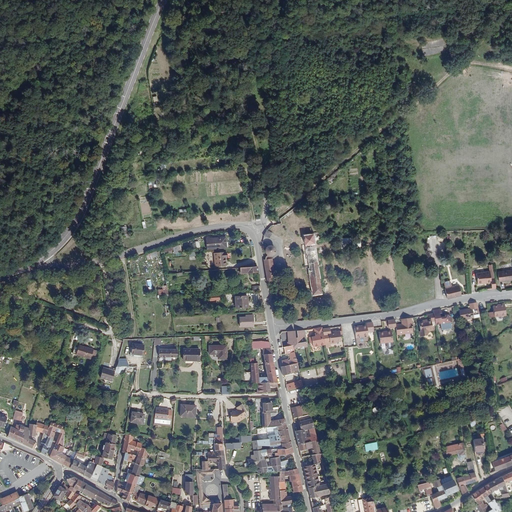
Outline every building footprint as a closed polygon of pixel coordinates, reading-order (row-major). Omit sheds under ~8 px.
[(444,46),(426,45),(426,54),(444,54),(444,46)] [(302,202),(278,220),(278,223),(300,208),(302,211),(312,204),(311,202),(302,202)] [(275,232),(271,227),(266,231),(264,232),(263,234),(261,238),(268,239),(275,232)] [(216,248),(230,247),(229,237),(215,238),(216,248)] [(322,297),(312,238),(303,239),(304,247),(305,247),(313,298),(322,297)] [(265,248),(265,252),(266,254),(264,257),(264,260),(266,281),(272,281),(271,278),(272,278),(269,255),(271,254),(272,253),(273,251),(272,250),(272,248),(271,247),(270,247),(268,246),(267,247),(265,248)] [(156,250),(146,254),(148,260),(158,256),(156,250)] [(229,252),(217,253),(218,265),(228,265),(228,257),(229,257),(229,252)] [(511,268),(498,271),(499,280),(511,278),(511,268)] [(496,288),(495,276),(490,276),(490,273),(477,275),(478,285),(487,284),(491,283),(492,288),(496,288)] [(445,289),(444,290),(447,298),(460,294),(457,285),(451,287),(449,283),(447,282),(444,283),(443,285),(445,289)] [(162,285),(162,289),(159,289),(159,297),(168,296),(168,285),(162,285)] [(246,296),(234,297),(234,309),(247,308),(246,296)] [(479,315),(483,314),(482,303),(474,304),(475,308),(464,310),(465,319),(479,318),(479,315)] [(511,303),(505,304),(505,305),(498,306),(499,311),(495,311),(496,316),(511,313),(511,303)] [(440,320),(440,323),(445,323),(446,324),(451,323),(451,322),(457,321),(456,317),(452,314),(451,314),(451,315),(446,316),(445,312),(447,312),(446,308),(438,309),(439,313),(440,320)] [(436,321),(440,320),(439,313),(434,313),(435,318),(430,319),(430,320),(423,321),(424,331),(424,335),(430,335),(433,332),(432,330),(437,329),(436,321)] [(251,316),(239,317),(239,327),(252,327),(251,316)] [(400,326),(401,334),(417,332),(414,317),(405,319),(406,323),(399,324),(400,326)] [(399,324),(398,319),(391,320),(392,327),(400,326),(399,324)] [(371,335),(377,334),(376,322),(369,323),(369,325),(365,325),(365,327),(358,328),(359,338),(371,336),(371,335)] [(325,327),(317,328),(318,336),(312,337),(313,344),(316,343),(317,347),(328,345),(326,335),(325,328),(325,327)] [(343,340),(342,334),(342,330),(333,331),(333,328),(325,328),(326,335),(332,334),(333,344),(338,343),(338,341),(343,340)] [(307,347),(304,330),(296,331),(296,335),(294,335),(295,340),(288,342),(289,347),(294,346),(295,349),(302,348),(302,349),(305,348),(307,347)] [(293,331),(286,332),(288,342),(295,340),(294,335),(293,331)] [(396,331),(383,332),(385,342),(392,342),(392,345),(398,345),(396,331)] [(259,340),(252,340),(253,350),(264,349),(270,379),(260,379),(260,364),(256,365),(255,360),(251,361),(252,365),(249,365),(249,370),(252,370),(252,374),(245,374),(245,385),(259,384),(271,383),(278,382),(270,343),(259,340)] [(145,345),(134,344),(134,355),(144,355),(145,345)] [(229,345),(211,345),(212,354),(220,354),(220,359),(229,359),(229,345)] [(281,348),(282,356),(289,355),(296,353),(295,349),(294,346),(289,347),(281,348)] [(162,360),(181,361),(181,350),(175,350),(175,349),(167,349),(167,350),(163,350),(162,360)] [(200,349),(185,350),(185,361),(201,360),(200,349)] [(291,365),(299,363),(296,353),(289,355),(291,365)] [(91,359),(76,355),(74,364),(89,369),(91,359)] [(284,363),(284,366),(291,365),(289,355),(282,356),(284,363)] [(284,374),(285,375),(296,372),(296,371),(300,370),(299,363),(291,365),(284,366),(283,367),(284,374)] [(115,371),(104,368),(102,378),(113,381),(115,371)] [(444,369),(437,370),(440,380),(457,376),(455,368),(444,371),(444,369)] [(289,390),(305,386),(303,381),(288,385),(289,390)] [(271,383),(259,384),(260,395),(264,395),(264,394),(271,393),(271,386),(279,386),(278,382),(271,383)] [(265,414),(265,421),(272,421),(272,412),(274,412),(273,404),(265,404),(266,414),(265,414)] [(197,406),(183,405),(182,416),(196,417),(197,406)] [(244,406),(239,409),(241,412),(237,414),(232,415),(233,422),(239,422),(248,417),(246,414),(248,413),(244,406)] [(292,408),(294,418),(298,417),(304,416),(302,406),(292,408)] [(156,419),(173,421),(174,411),(170,410),(157,408),(156,419)] [(17,412),(15,422),(21,424),(25,415),(17,412)] [(134,414),(131,424),(143,426),(146,416),(134,414)] [(315,428),(312,415),(304,416),(298,417),(301,431),(306,430),(310,429),(315,428)] [(0,416),(0,426),(5,428),(8,419),(0,416)] [(273,422),(273,428),(279,426),(287,424),(286,419),(273,422)] [(29,429),(27,428),(25,433),(27,436),(23,446),(36,451),(38,444),(30,440),(31,435),(39,437),(40,432),(45,433),(48,424),(40,421),(38,425),(32,423),(29,429)] [(53,421),(52,425),(49,432),(54,438),(55,431),(66,435),(67,428),(53,421)] [(52,425),(48,424),(45,433),(48,434),(43,446),(45,447),(43,454),(48,457),(54,438),(49,432),(52,425)] [(281,441),(273,443),(273,446),(291,443),(287,424),(279,426),(280,430),(282,438),(280,438),(281,441)] [(16,430),(13,429),(9,440),(23,446),(27,436),(25,433),(27,428),(18,425),(16,430)] [(215,438),(214,444),(223,445),(223,428),(218,427),(218,435),(221,435),(220,438),(215,438)] [(266,430),(261,431),(262,443),(272,440),(272,432),(272,428),(266,430)] [(299,445),(319,441),(315,428),(310,429),(312,437),(308,437),(306,430),(301,431),(296,432),(299,445)] [(136,438),(129,437),(125,454),(128,456),(133,458),(134,455),(142,458),(141,462),(146,464),(150,453),(143,452),(145,445),(135,443),(136,438)] [(57,443),(57,445),(64,448),(65,441),(60,439),(59,443),(57,443)] [(111,439),(110,444),(109,446),(117,448),(119,441),(111,439)] [(257,444),(258,453),(265,452),(264,449),(271,448),(271,452),(293,448),(291,443),(273,446),(273,443),(272,440),(262,443),(257,444)] [(484,440),(476,442),(476,447),(477,453),(486,452),(484,440)] [(311,456),(322,453),(319,441),(299,445),(300,451),(310,449),(311,456)] [(207,451),(207,455),(212,455),(225,456),(223,445),(214,444),(214,451),(207,451)] [(379,451),(378,444),(367,446),(367,449),(364,449),(365,453),(379,451)] [(57,445),(52,459),(65,465),(67,458),(62,456),(64,448),(57,445)] [(117,448),(109,446),(108,451),(106,451),(105,454),(107,455),(105,461),(112,463),(117,448)] [(469,464),(464,446),(449,448),(451,457),(460,456),(462,465),(469,464)] [(293,448),(271,452),(271,454),(276,454),(276,456),(294,454),(293,448)] [(67,458),(65,465),(75,470),(78,463),(70,459),(73,450),(69,449),(68,454),(67,458)] [(258,453),(259,460),(259,461),(267,460),(267,455),(267,452),(265,452),(258,453)] [(320,463),(324,462),(322,453),(311,456),(312,461),(304,463),(305,467),(320,463)] [(212,455),(212,462),(217,463),(217,465),(220,465),(221,471),(227,472),(225,456),(212,455)] [(133,458),(128,456),(126,463),(135,465),(136,459),(133,458)] [(259,461),(260,466),(261,470),(270,469),(269,460),(267,460),(259,461)] [(496,473),(506,469),(505,460),(495,464),(496,473)] [(89,470),(78,463),(75,470),(86,476),(89,470)] [(135,465),(126,463),(123,474),(130,476),(133,467),(137,469),(135,477),(141,478),(145,467),(139,466),(135,465)] [(304,467),(306,479),(318,476),(316,470),(321,469),(320,463),(305,467),(304,467)] [(89,470),(86,476),(92,479),(98,467),(96,466),(92,464),(89,470)] [(98,467),(92,479),(98,483),(102,469),(98,467)] [(261,470),(261,475),(278,473),(283,472),(282,467),(275,468),(270,469),(261,470)] [(102,469),(98,483),(107,488),(109,481),(111,473),(102,469)] [(459,473),(459,474),(460,479),(471,475),(469,469),(462,471),(462,472),(459,473)] [(472,476),(460,480),(464,496),(468,493),(467,489),(478,484),(476,474),(472,476)] [(511,474),(502,479),(506,488),(511,484),(511,474)] [(199,475),(201,498),(210,502),(205,497),(204,481),(208,476),(199,475)] [(70,486),(69,487),(74,491),(75,491),(79,481),(72,476),(66,479),(70,486)] [(131,476),(129,484),(138,487),(139,484),(141,478),(135,477),(131,476)] [(306,479),(308,489),(325,485),(324,481),(319,482),(318,476),(306,479)] [(268,478),(269,482),(270,482),(271,486),(279,485),(279,482),(279,477),(268,478)] [(304,492),(301,479),(293,480),(294,484),(296,484),(298,493),(304,492)] [(489,486),(495,497),(502,494),(505,501),(511,499),(509,494),(507,491),(506,488),(502,479),(501,479),(489,486)] [(457,480),(445,483),(447,490),(449,496),(460,493),(457,480)] [(84,484),(79,481),(75,491),(77,493),(77,494),(79,495),(80,493),(84,484)] [(109,481),(107,488),(114,493),(116,484),(109,481)] [(437,485),(436,485),(438,492),(441,491),(447,490),(445,483),(437,485)] [(59,485),(53,494),(60,499),(63,495),(67,489),(64,484),(62,487),(59,485)] [(95,491),(84,484),(80,493),(86,497),(92,499),(95,491)] [(127,489),(120,487),(119,489),(135,495),(136,492),(138,487),(129,484),(127,489)] [(325,501),(326,506),(333,505),(329,484),(325,485),(308,489),(311,499),(328,495),(328,500),(325,501)] [(264,508),(265,511),(279,511),(280,508),(281,508),(281,505),(281,497),(280,486),(279,485),(271,486),(271,487),(272,487),(272,491),(270,491),(270,493),(272,493),(272,496),(271,496),(271,501),(274,500),(275,505),(264,507),(264,508)] [(67,489),(63,495),(67,499),(72,494),(67,489)] [(135,495),(119,489),(118,493),(125,495),(123,500),(132,504),(135,495)] [(485,489),(480,492),(485,500),(489,505),(494,501),(493,500),(492,499),(489,500),(488,498),(490,497),(485,489)] [(442,495),(439,496),(441,501),(450,499),(449,496),(447,490),(441,491),(442,495)] [(101,495),(95,491),(92,499),(98,501),(101,495)] [(151,497),(136,492),(135,495),(139,497),(139,498),(140,499),(138,504),(147,508),(151,497)] [(473,497),(478,504),(483,511),(487,509),(484,505),(483,506),(481,503),(485,500),(480,492),(473,497)] [(0,506),(0,508),(12,503),(23,498),(21,493),(18,494),(17,493),(0,500),(0,502),(1,505),(0,506)] [(72,494),(67,499),(62,503),(66,508),(72,503),(73,504),(77,500),(80,497),(72,494)] [(34,511),(35,511),(29,495),(23,498),(12,503),(14,508),(15,511),(23,506),(25,511),(34,511)] [(113,502),(101,495),(98,501),(106,504),(112,503),(113,502)] [(224,496),(226,511),(227,511),(241,511),(240,508),(235,508),(234,503),(230,503),(229,495),(224,496)] [(291,504),(294,504),(292,496),(287,497),(281,497),(281,505),(291,504)] [(439,496),(434,497),(434,498),(437,509),(442,507),(441,501),(439,496)] [(171,511),(172,504),(151,497),(147,508),(153,511),(154,507),(158,503),(160,504),(159,508),(171,511)] [(210,502),(201,498),(205,502),(206,506),(217,505),(217,504),(217,501),(210,502)] [(201,511),(222,511),(222,505),(217,505),(206,506),(205,502),(201,498),(201,504),(201,511)] [(377,511),(373,499),(360,502),(362,511),(377,511)] [(73,504),(79,510),(83,505),(77,500),(73,504)] [(483,511),(499,511),(494,501),(489,505),(493,511),(491,511),(489,511),(487,509),(483,511)] [(5,511),(14,508),(12,503),(0,508),(0,511),(5,511)] [(86,511),(90,507),(85,503),(84,506),(83,505),(79,510),(80,511),(79,511),(86,511)]
